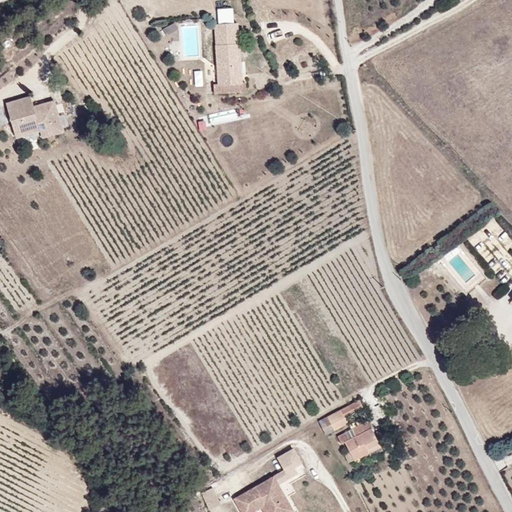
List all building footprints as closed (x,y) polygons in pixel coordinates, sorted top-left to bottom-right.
[(240,24),(221,25),(221,29),(226,29),(226,38),(241,37),(240,24)] [(216,85),(217,94),(245,92),(242,45),(218,46),(220,85),(216,85)] [(34,96),(9,103),(21,139),(43,132),(46,140),(65,133),(56,103),(38,108),(34,96)] [(362,410),(358,402),(326,418),(333,432),(345,426),(342,420),(362,410)] [(331,434),(325,419),(317,422),(323,437),(331,434)] [(372,430),(368,422),(350,431),(353,438),(347,441),(344,434),(336,438),(340,446),(343,444),(352,462),(379,449),(370,431),(372,430)] [(280,474),(232,502),(238,511),(260,511),(292,511),(278,487),(285,483),(280,474)] [(209,510),(221,504),(213,488),(202,494),(209,510)]
